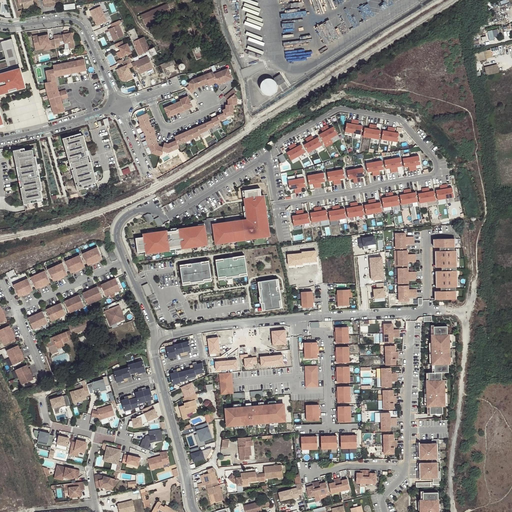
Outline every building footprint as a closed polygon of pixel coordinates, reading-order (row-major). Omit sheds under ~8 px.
[(21,0),(24,9),(34,6),(32,0),(21,0)] [(373,0),(367,0),(375,12),(380,10),(373,0)] [(169,3),(141,14),(146,25),(173,14),(169,3)] [(101,6),(91,11),(97,26),(108,21),(101,6)] [(324,19),(330,33),(327,35),(330,42),(341,37),(331,15),(324,19)] [(109,29),(114,40),(125,36),(120,24),(109,29)] [(132,39),(139,37),(135,28),(128,30),(132,39)] [(490,40),(500,37),(498,28),(488,31),(490,40)] [(59,35),(54,36),(55,39),(56,44),(60,43),(60,41),(65,40),(65,43),(69,43),(70,48),(75,47),(72,33),(59,35)] [(49,40),(48,35),(39,37),(39,35),(33,36),(35,46),(41,45),(41,46),(46,45),(47,50),(56,48),(55,39),(49,40)] [(144,36),(133,41),(140,55),(151,50),(144,36)] [(0,126),(4,126),(0,111),(0,92),(1,95),(26,87),(12,38),(1,42),(0,42),(0,126)] [(123,41),(115,44),(117,48),(119,47),(124,57),(132,53),(128,43),(124,45),(123,41)] [(477,61),(493,57),(491,49),(475,53),(477,61)] [(148,56),(132,63),(135,70),(139,68),(141,74),(154,68),(148,56)] [(87,70),(84,59),(77,61),(79,72),(87,70)] [(132,63),(130,59),(122,62),(124,66),(117,70),(119,75),(122,74),(123,77),(126,76),(128,80),(134,78),(129,68),(133,66),(132,63)] [(79,72),(77,61),(69,62),(71,73),(79,72)] [(71,73),(69,62),(61,64),(63,75),(71,73)] [(498,63),(485,66),(487,74),(500,72),(498,63)] [(55,76),(63,75),(61,64),(53,65),(54,69),(55,76)] [(229,68),(222,71),(226,81),(233,78),(229,68)] [(55,76),(54,69),(46,71),(48,82),(56,81),(55,76)] [(214,72),(218,82),(219,84),(226,81),(222,71),(221,69),(214,72)] [(214,71),(205,75),(209,83),(210,86),(213,84),(218,82),(214,72),(214,71)] [(277,83),(278,83),(279,84),(286,80),(281,73),(274,77),(275,78),(274,78),(274,79),(275,79),(275,80),(276,81),(277,82),(277,83)] [(198,77),(201,86),(209,83),(205,75),(198,77)] [(187,88),(192,93),(195,90),(198,87),(201,86),(198,77),(193,79),(189,83),(190,85),(187,88)] [(261,89),(262,90),(263,91),(264,92),(267,93),(268,93),(270,93),(272,93),(274,92),(275,91),(276,89),(277,86),(277,84),(277,83),(277,82),(276,81),(275,80),(275,79),(274,79),(274,78),(273,78),(271,77),(268,77),(267,77),(265,78),(263,79),(262,80),(261,81),(261,84),(261,86),(261,87),(261,89)] [(56,81),(48,82),(45,83),(47,91),(58,88),(56,81)] [(49,99),(67,94),(66,90),(59,92),(58,88),(47,91),(49,99)] [(237,92),(234,89),(225,96),(228,100),(228,99),(229,100),(229,105),(234,105),(238,105),(238,97),(235,94),(237,92)] [(67,94),(49,99),(52,107),(63,104),(61,100),(69,98),(67,94)] [(182,102),(186,111),(194,107),(189,97),(184,99),(184,98),(181,99),(182,102)] [(70,102),(52,107),(54,115),(65,112),(64,108),(71,105),(70,102)] [(182,114),(186,112),(186,111),(182,102),(173,105),(177,115),(181,113),(182,114)] [(169,118),(177,115),(173,105),(165,109),(169,118)] [(234,114),(234,105),(229,105),(227,105),(227,109),(223,110),(225,113),(218,116),(219,116),(221,121),(227,118),(226,117),(234,114)] [(142,128),(151,124),(149,120),(150,119),(148,113),(138,117),(141,123),(140,124),(142,128)] [(215,124),(221,122),(221,121),(219,116),(212,119),(213,120),(207,123),(209,129),(213,127),(216,125),(215,124)] [(353,133),(355,120),(352,119),(351,124),(346,123),(345,131),(353,133)] [(359,120),(355,120),(353,133),(361,134),(362,126),(358,125),(359,120)] [(209,129),(207,123),(198,127),(201,134),(208,130),(209,129)] [(147,137),(155,133),(156,133),(154,127),(152,127),(151,124),(142,128),(143,132),(145,131),(147,137)] [(327,124),(324,126),(330,138),(337,134),(333,126),(329,128),(327,124)] [(371,138),(373,124),(370,124),(369,128),(364,128),(363,136),(371,138)] [(377,125),(373,124),(371,138),(379,139),(380,130),(376,130),(377,125)] [(323,142),(330,138),(324,126),(321,128),(323,132),(319,134),(323,142)] [(201,134),(198,127),(190,130),(194,138),(199,136),(201,135),(201,134)] [(381,139),(389,140),(391,127),(388,127),(387,131),(383,130),(381,139)] [(395,128),(391,127),(389,140),(397,142),(399,133),(394,132),(395,128)] [(194,138),(190,130),(183,134),(186,141),(194,138)] [(150,146),(158,142),(156,139),(157,139),(155,133),(147,137),(146,137),(150,146)] [(186,141),(183,134),(175,137),(177,141),(179,145),(186,141)] [(70,137),(63,139),(65,146),(69,159),(72,170),(75,180),(78,191),(85,189),(84,186),(89,185),(95,183),(97,182),(94,171),(91,159),(89,159),(87,151),(88,151),(85,140),(84,135),(82,136),(75,138),(71,139),(70,137)] [(312,135),(308,136),(315,148),(322,144),(318,136),(314,139),(312,135)] [(315,148),(308,136),(305,138),(307,142),(303,144),(308,152),(315,148)] [(179,145),(177,141),(169,144),(165,143),(164,147),(163,150),(169,153),(180,148),(179,145)] [(153,153),(161,156),(163,150),(164,147),(159,146),(158,142),(150,146),(153,153)] [(297,146),(295,142),(291,144),(298,156),(305,152),(301,144),(297,146)] [(298,156),(291,144),(288,146),(289,147),(290,150),(286,152),(291,159),(298,156)] [(38,173),(39,173),(37,164),(36,156),(34,156),(33,149),(25,151),(21,151),(21,149),(13,150),(17,167),(19,167),(20,173),(22,181),(21,181),(23,187),(21,187),(23,199),(24,204),(31,203),(31,200),(42,198),(42,193),(43,193),(40,179),(39,179),(38,173)] [(418,156),(410,157),(413,170),(416,170),(415,165),(420,165),(418,156)] [(400,157),(392,159),(394,172),(398,171),(397,167),(401,166),(400,157)] [(413,170),(410,157),(402,159),(404,167),(408,167),(409,171),(413,170)] [(394,172),(392,159),(384,160),(385,169),(390,168),(391,173),(394,172)] [(374,162),(376,175),(379,174),(379,170),(383,169),(382,160),(374,162)] [(376,175),(374,162),(366,163),(367,172),(371,171),(372,176),(376,175)] [(363,167),(355,169),(357,182),(360,181),(360,177),(364,176),(364,172),(363,167)] [(343,169),(335,170),(337,184),(341,183),(340,178),(344,178),(343,169)] [(357,182),(355,169),(346,170),(348,179),(352,178),(353,182),(357,182)] [(337,184),(335,170),(327,172),(328,180),(333,180),(333,184),(337,184)] [(323,172),(315,174),(317,187),(321,186),(320,182),(325,181),(323,172)] [(317,187),(315,174),(307,175),(308,184),(313,183),(314,188),(317,187)] [(305,179),(297,180),(299,193),(302,193),(302,191),(302,188),(306,187),(305,179)] [(297,180),(288,181),(290,190),(294,189),(295,194),(299,193),(297,180)] [(447,184),(443,185),(445,199),(453,197),(452,188),(447,189),(447,184)] [(445,199),(443,185),(439,186),(440,190),(436,191),(438,200),(445,199)] [(429,187),(425,188),(427,202),(435,200),(434,191),(429,192),(429,187)] [(261,195),(260,188),(244,190),(245,198),(245,200),(246,201),(244,201),(245,205),(246,216),(248,216),(248,220),(241,221),(235,221),(224,222),(225,225),(222,226),(222,224),(214,225),(213,217),(208,218),(206,218),(206,219),(204,220),(204,224),(204,226),(206,234),(214,233),(215,241),(220,240),(220,242),(229,241),(235,240),(245,239),(245,238),(256,237),(257,237),(267,236),(266,228),(268,227),(267,217),(266,217),(264,205),(265,205),(264,195),(261,195)] [(427,202),(425,188),(421,189),(422,193),(418,194),(419,203),(427,202)] [(404,194),(399,195),(401,204),(409,203),(407,189),(403,190),(404,194)] [(410,189),(407,189),(409,203),(417,201),(416,194),(416,192),(411,193),(410,189)] [(389,192),(385,193),(386,197),(381,198),(383,207),(391,206),(389,192)] [(392,192),(389,192),(391,206),(399,205),(397,195),(393,196),(392,192)] [(375,198),(371,199),(374,213),(382,211),(380,202),(376,203),(375,198)] [(368,200),(368,204),(364,205),(366,214),(374,213),(371,199),(368,200)] [(356,216),(353,202),(350,203),(350,207),(346,208),(348,217),(356,216)] [(357,202),(353,202),(356,216),(364,214),(362,205),(358,206),(357,202)] [(338,219),(335,205),(332,206),(332,210),(328,211),(330,220),(338,219)] [(339,205),(335,205),(338,219),(346,217),(344,208),(340,209),(339,205)] [(321,206),(317,207),(319,220),(327,219),(326,209),(321,210),(321,206)] [(319,220),(317,207),(313,207),(314,211),(310,212),(311,222),(319,220)] [(303,209),(299,210),(301,223),(309,222),(308,212),(303,213),(303,209)] [(301,223),(299,210),(295,210),(296,214),(292,215),(293,225),(301,223)] [(148,214),(143,216),(147,223),(154,220),(151,215),(148,214)] [(159,217),(154,220),(157,226),(160,225),(161,226),(163,225),(159,217)] [(206,234),(204,226),(198,226),(190,227),(191,229),(187,229),(187,227),(177,229),(167,231),(167,232),(164,232),(163,230),(153,231),(153,232),(147,233),(147,234),(143,234),(143,236),(136,237),(137,251),(145,250),(146,252),(152,251),(159,250),(170,249),(170,248),(181,247),(192,246),(205,244),(204,235),(206,234)] [(375,237),(358,239),(359,248),(364,248),(364,249),(369,248),(368,246),(376,245),(375,237)] [(455,286),(457,286),(456,267),(455,251),(454,251),(453,239),(436,239),(435,239),(436,248),(439,247),(439,251),(437,251),(438,267),(441,267),(441,271),(438,271),(438,287),(440,287),(440,291),(437,291),(437,299),(438,299),(455,298),(455,286)] [(96,245),(88,249),(94,261),(98,260),(97,258),(101,256),(96,245)] [(88,249),(81,252),(87,263),(91,261),(91,263),(94,261),(88,249)] [(109,251),(107,252),(112,262),(117,259),(113,250),(109,251)] [(78,253),(71,257),(78,270),(81,268),(80,267),(84,265),(78,253)] [(71,257),(64,260),(70,272),(74,270),(74,271),(78,270),(71,257)] [(246,270),(245,257),(233,258),(233,257),(227,257),(227,259),(216,261),(218,274),(225,273),(225,274),(239,272),(239,271),(246,270)] [(382,257),(370,258),(370,266),(382,265),(382,257)] [(211,275),(209,262),(197,263),(197,261),(191,262),(191,264),(180,265),(182,279),(189,278),(189,279),(203,277),(203,276),(211,275)] [(61,262),(54,265),(60,278),(64,276),(63,275),(67,273),(61,262)] [(54,265),(47,269),(53,280),(57,278),(57,279),(60,278),(54,265)] [(382,265),(370,266),(371,273),(383,272),(382,265)] [(44,270),(37,274),(43,286),(47,285),(46,283),(50,281),(44,270)] [(383,272),(371,273),(371,280),(383,279),(383,272)] [(37,274),(30,277),(36,288),(39,286),(40,288),(43,286),(37,274)] [(110,276),(107,278),(113,290),(120,287),(115,276),(111,277),(110,276)] [(27,278),(20,282),(26,295),(30,293),(29,292),(33,290),(27,278)] [(105,281),(101,283),(106,294),(113,290),(107,278),(104,280),(105,281)] [(274,278),(260,279),(261,287),(260,287),(262,301),(263,301),(264,308),(277,306),(274,278)] [(20,282),(13,285),(19,297),(22,295),(23,296),(26,295),(20,282)] [(374,289),(375,298),(385,297),(383,283),(376,284),(376,285),(376,289),(374,289)] [(92,285),(89,286),(95,299),(102,296),(97,284),(93,286),(92,285)] [(153,294),(148,284),(142,286),(147,297),(153,294)] [(87,289),(83,291),(88,303),(95,299),(89,286),(86,288),(87,289)] [(337,294),(337,298),(349,298),(353,297),(353,293),(351,293),(351,290),(338,290),(338,294),(337,294)] [(313,291),(302,292),(302,300),(315,299),(315,295),(313,295),(313,293),(313,291)] [(75,294),(71,295),(77,308),(84,304),(79,293),(75,295),(75,294)] [(69,298),(65,300),(70,311),(77,308),(71,295),(68,297),(69,298)] [(349,298),(337,298),(337,302),(338,302),(339,306),(349,305),(349,298)] [(315,299),(302,300),(303,308),(314,307),(313,303),(315,303),(315,299)] [(56,302),(53,304),(59,317),(66,313),(61,302),(57,304),(56,302)] [(105,309),(111,323),(121,318),(119,313),(123,311),(119,303),(105,309)] [(51,307),(47,309),(52,320),(59,317),(53,304),(50,306),(51,307)] [(38,311),(35,313),(41,325),(48,322),(43,311),(39,313),(38,311)] [(29,318),(34,329),(41,325),(35,313),(32,314),(33,316),(29,318)] [(57,348),(65,344),(64,342),(74,338),(72,334),(88,328),(85,319),(69,325),(71,330),(46,340),(52,354),(59,351),(57,348)] [(391,333),(399,333),(399,329),(392,329),(392,324),(384,324),(384,333),(391,333)] [(0,330),(0,336),(1,339),(14,333),(12,330),(11,330),(9,326),(0,330)] [(449,326),(435,326),(435,334),(433,334),(433,346),(433,349),(430,349),(430,353),(431,353),(434,353),(434,364),(436,364),(439,364),(439,372),(436,372),(431,372),(431,380),(428,380),(428,389),(429,393),(425,393),(425,397),(426,397),(429,397),(429,406),(431,406),(432,413),(445,413),(444,405),(447,405),(446,387),(446,379),(444,380),(443,372),(450,372),(450,363),(451,363),(450,334),(449,334),(449,326)] [(348,337),(348,329),(335,329),(336,333),(334,333),(334,337),(348,337)] [(285,330),(271,331),(272,339),(286,338),(285,330)] [(1,339),(4,346),(15,341),(14,337),(15,336),(14,333),(1,339)] [(399,336),(399,333),(391,333),(384,333),(384,342),(393,342),(393,337),(399,336)] [(218,337),(207,339),(208,346),(219,345),(218,337)] [(348,337),(334,337),(334,341),(336,341),(336,345),(348,344),(348,337)] [(190,344),(182,346),(186,359),(189,358),(188,354),(192,353),(190,344)] [(304,345),(305,353),(319,352),(318,348),(317,348),(317,344),(304,345)] [(219,345),(208,346),(209,354),(220,353),(219,345)] [(391,355),(398,355),(398,351),(395,351),(395,345),(385,346),(386,355),(391,355)] [(18,346),(6,351),(9,358),(22,353),(21,349),(19,350),(18,346)] [(175,348),(175,349),(177,357),(181,356),(182,360),(186,359),(182,346),(175,348)] [(349,348),(336,349),(336,353),(335,353),(335,357),(349,356),(349,348)] [(175,349),(167,351),(169,360),(173,358),(175,363),(178,362),(175,349)] [(70,359),(67,352),(53,357),(56,365),(70,359)] [(305,353),(305,360),(317,360),(317,356),(319,356),(319,352),(305,353)] [(9,358),(12,365),(24,360),(22,357),(24,356),(22,353),(9,358)] [(253,364),(257,364),(256,357),(248,358),(247,354),(240,355),(240,359),(244,359),(245,367),(253,367),(253,364)] [(282,355),(270,356),(270,365),(283,364),(282,355)] [(398,358),(398,355),(391,355),(386,355),(386,365),(395,365),(395,359),(398,358)] [(270,356),(260,357),(261,366),(270,365),(270,356)] [(349,356),(335,357),(335,360),(337,360),(337,365),(349,364),(349,356)] [(237,360),(227,361),(228,369),(237,368),(237,360)] [(143,361),(135,363),(139,376),(143,375),(141,371),(145,369),(143,361)] [(227,361),(215,362),(216,370),(228,369),(227,361)] [(135,363),(128,365),(128,368),(130,374),(134,373),(136,377),(139,376),(135,363)] [(194,365),(194,367),(197,377),(206,375),(204,367),(199,369),(198,364),(194,365)] [(15,371),(18,378),(31,372),(29,369),(28,370),(26,366),(15,371)] [(192,372),(187,374),(189,381),(198,379),(197,377),(194,367),(191,368),(192,372)] [(391,373),(390,367),(380,368),(380,377),(391,377),(397,377),(397,373),(391,373)] [(128,368),(121,370),(125,383),(128,382),(127,377),(131,376),(130,374),(128,368)] [(349,368),(337,369),(337,373),(336,373),(336,377),(350,376),(349,368)] [(121,370),(113,372),(114,373),(116,381),(120,380),(121,384),(125,383),(121,370)] [(178,371),(178,372),(182,384),(189,382),(189,381),(187,374),(183,375),(182,370),(178,371)] [(18,378),(21,385),(32,380),(31,376),(32,376),(31,372),(18,378)] [(172,378),(174,387),(182,385),(182,384),(178,372),(175,373),(176,377),(172,378)] [(91,383),(87,384),(87,385),(90,394),(94,393),(94,392),(93,390),(99,387),(100,389),(101,391),(107,389),(106,385),(110,384),(107,375),(102,377),(103,378),(90,382),(91,383)] [(350,376),(336,377),(336,380),(337,380),(337,384),(350,384),(350,376)] [(397,381),(397,377),(391,377),(380,377),(381,387),(391,387),(391,381),(397,381)] [(232,387),(231,379),(219,380),(219,388),(232,387)] [(90,394),(87,385),(83,386),(83,388),(70,392),(73,401),(86,397),(86,396),(90,395),(90,394)] [(194,385),(183,390),(186,399),(197,396),(195,389),(194,385)] [(145,387),(142,388),(146,401),(153,399),(151,391),(151,390),(147,391),(146,389),(145,387)] [(231,394),(232,393),(232,387),(219,388),(220,395),(231,394)] [(137,398),(138,403),(146,401),(142,388),(138,389),(139,391),(140,393),(136,394),(137,398)] [(350,388),(338,388),(338,393),(336,393),(336,396),(350,396),(350,388)] [(383,390),(383,399),(390,399),(396,399),(396,395),(393,396),(393,389),(383,390)] [(51,400),(55,415),(60,413),(58,406),(65,404),(66,407),(70,406),(67,395),(51,400)] [(131,395),(128,396),(132,409),(139,406),(138,403),(137,398),(133,399),(131,395)] [(122,402),(124,411),(132,409),(128,396),(124,397),(125,399),(126,401),(122,402)] [(187,404),(185,405),(186,406),(180,408),(184,421),(190,419),(189,415),(197,413),(196,411),(195,407),(198,407),(196,402),(199,401),(197,396),(186,399),(187,404)] [(350,396),(336,396),(336,400),(338,400),(338,404),(351,404),(350,396)] [(396,403),(396,399),(390,399),(383,399),(384,409),(393,409),(393,403),(396,403)] [(276,404),(232,408),(232,410),(225,410),(226,425),(234,424),(234,426),(278,422),(277,420),(285,419),(284,405),(276,406),(276,404)] [(98,412),(93,411),(92,415),(91,417),(97,418),(98,416),(99,416),(100,419),(115,415),(111,405),(97,409),(98,412)] [(133,421),(130,422),(129,426),(134,427),(134,428),(143,426),(141,422),(158,416),(154,409),(152,410),(150,406),(142,410),(144,414),(139,416),(139,418),(132,419),(133,421)] [(307,407),(307,415),(321,414),(321,411),(319,411),(319,407),(307,407)] [(351,408),(338,408),(338,413),(337,413),(337,416),(351,416),(351,408)] [(208,422),(215,419),(212,412),(205,414),(208,422)] [(381,422),(397,421),(396,418),(390,418),(390,412),(381,412),(381,422)] [(307,415),(307,423),(320,422),(320,418),(321,418),(321,414),(307,415)] [(351,416),(337,416),(337,420),(339,420),(339,424),(351,424),(351,416)] [(397,425),(397,421),(381,422),(382,431),(390,431),(390,425),(397,425)] [(208,424),(197,427),(199,431),(200,434),(195,436),(199,448),(206,446),(204,441),(213,439),(208,424)] [(145,437),(141,447),(147,450),(151,442),(163,440),(161,429),(149,431),(150,436),(145,437)] [(51,447),(54,437),(50,436),(50,434),(43,433),(42,434),(40,433),(41,432),(35,431),(34,434),(35,438),(39,439),(38,441),(48,443),(47,446),(51,447)] [(390,443),(397,443),(397,440),(394,440),(394,434),(384,434),(384,444),(390,443)] [(59,438),(57,445),(67,447),(69,439),(59,436),(59,438)] [(330,450),(329,436),(326,437),(326,438),(322,438),(322,451),(330,450)] [(338,450),(337,438),(333,438),(333,436),(329,436),(330,450),(338,450)] [(350,450),(349,436),(346,436),(346,437),(341,438),(342,450),(350,450)] [(357,449),(357,437),(353,437),(353,436),(349,436),(350,450),(357,449)] [(248,437),(239,438),(240,446),(241,446),(242,451),(240,451),(241,460),(249,459),(249,455),(251,455),(250,445),(253,445),(253,440),(248,440),(248,437)] [(310,451),(310,437),(306,437),(306,439),(302,439),(302,451),(310,451)] [(318,451),(318,438),(313,439),(313,437),(310,437),(310,451),(318,451)] [(76,443),(72,442),(69,455),(77,457),(79,452),(85,453),(87,443),(77,441),(76,443)] [(390,443),(384,444),(384,454),(394,453),(394,447),(397,447),(397,443),(390,443)] [(437,450),(437,443),(432,443),(420,443),(420,451),(420,459),(433,458),(437,458),(437,450)] [(199,448),(191,450),(194,461),(195,462),(202,459),(203,459),(205,459),(208,457),(211,454),(212,449),(200,452),(199,448)] [(116,472),(121,473),(123,464),(119,463),(121,452),(108,449),(105,462),(118,465),(116,472)] [(148,460),(151,471),(164,467),(164,465),(170,463),(168,455),(167,452),(160,453),(161,456),(148,460)] [(125,455),(123,463),(127,464),(139,466),(141,458),(129,456),(125,455)] [(433,462),(420,462),(421,470),(421,478),(433,478),(438,477),(438,470),(438,462),(433,462)] [(260,473),(261,481),(265,480),(265,478),(283,477),(282,465),(264,467),(265,473),(260,473)] [(79,480),(81,472),(59,467),(57,472),(60,472),(58,480),(64,482),(65,478),(73,480),(75,480),(75,479),(79,480)] [(216,502),(224,500),(219,485),(218,485),(214,472),(215,471),(212,467),(207,470),(209,473),(203,475),(205,482),(202,483),(203,485),(206,484),(209,494),(214,493),(216,502)] [(366,483),(366,470),(363,470),(363,473),(357,473),(356,482),(366,483)] [(370,470),(366,470),(366,483),(376,483),(376,473),(370,473),(370,470)] [(243,482),(261,481),(260,473),(256,474),(256,471),(241,473),(241,476),(236,477),(232,474),(229,479),(234,483),(237,482),(237,485),(243,485),(243,482)] [(98,475),(94,476),(97,488),(101,487),(101,488),(106,487),(107,487),(111,489),(113,489),(113,488),(113,486),(115,486),(119,480),(98,475)] [(331,493),(340,491),(337,478),(334,479),(335,482),(329,484),(331,493)] [(337,478),(340,491),(350,489),(347,479),(342,481),(341,478),(337,478)] [(316,482),(319,494),(328,492),(326,482),(320,484),(319,481),(316,482)] [(309,496),(319,494),(316,482),(312,482),(313,485),(307,487),(309,496)] [(85,491),(84,483),(74,484),(75,488),(70,488),(71,498),(81,497),(80,491),(85,491)] [(299,495),(303,494),(301,483),(296,484),(297,487),(279,491),(280,500),(293,497),(299,496),(299,495)] [(438,493),(423,493),(423,500),(421,500),(420,500),(420,505),(421,505),(421,510),(422,510),(428,510),(427,511),(438,511),(438,504),(438,493)] [(259,502),(245,505),(246,511),(260,511),(262,511),(261,508),(270,505),(268,498),(259,500),(259,502)] [(118,504),(120,511),(126,511),(128,511),(135,510),(132,500),(118,504)] [(158,501),(153,511),(155,511),(176,511),(177,511),(165,505),(164,507),(161,505),(161,503),(158,501)]
